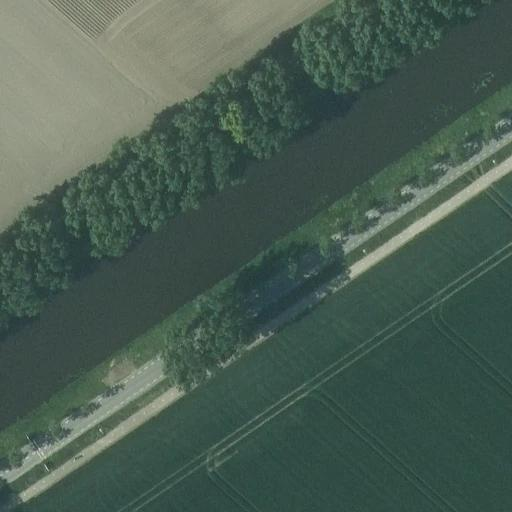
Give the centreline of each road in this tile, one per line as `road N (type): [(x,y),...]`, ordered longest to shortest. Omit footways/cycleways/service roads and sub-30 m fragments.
road 1 (tertiary): [(0,479),(511,128)]
road 2 (unclassified): [(0,270),(395,0)]
